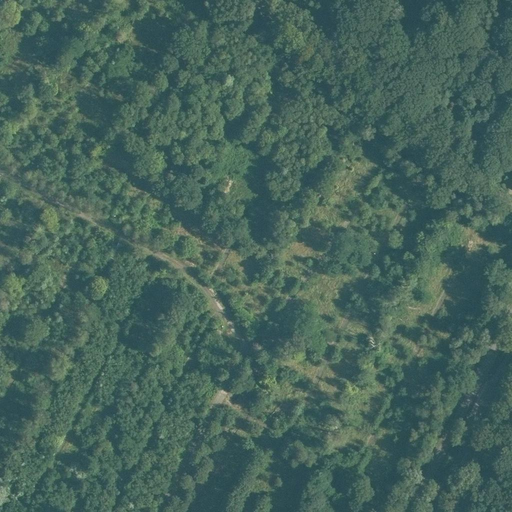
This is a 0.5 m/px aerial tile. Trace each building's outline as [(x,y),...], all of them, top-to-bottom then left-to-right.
[(30,0),(47,13),(51,8),(41,0),(30,0)] [(98,0),(94,0),(86,17),(93,21),(102,2),(98,0)] [(122,0),(135,8),(139,2),(134,0),(122,0)] [(175,0),(169,0),(166,3),(173,9),(179,3),(175,0)] [(189,20),(192,15),(178,5),(174,11),(189,20)] [(110,16),(104,23),(115,34),(121,27),(110,16)] [(154,31),(159,26),(152,20),(147,26),(154,31)] [(152,34),(148,40),(165,54),(170,49),(152,34)] [(110,52),(114,47),(99,35),(95,40),(110,52)] [(170,35),(165,40),(174,47),(179,42),(170,35)] [(141,47),(136,53),(148,64),(154,58),(141,47)] [(163,63),(166,58),(159,54),(156,59),(163,63)] [(123,64),(119,69),(133,80),(137,75),(123,64)] [(76,69),(73,75),(85,80),(87,75),(76,69)] [(18,95),(12,102),(20,109),(34,92),(17,78),(9,87),(18,95)] [(70,96),(74,91),(59,81),(55,87),(70,96)] [(123,96),(127,91),(116,82),(112,87),(123,96)] [(43,103),(56,110),(59,104),(46,97),(43,103)] [(104,117),(109,111),(96,100),(91,106),(104,117)] [(5,107),(16,115),(20,110),(9,102),(5,107)] [(46,127),(50,122),(39,113),(35,118),(46,127)] [(77,126),(73,130),(88,143),(92,139),(77,126)] [(22,127),(18,133),(31,143),(35,137),(22,127)] [(372,164),(387,145),(376,137),(361,156),(372,164)] [(19,159),(23,154),(10,145),(6,150),(19,159)] [(62,153),(75,157),(77,151),(64,146),(62,153)] [(120,148),(116,156),(136,165),(139,158),(120,148)] [(72,172),(78,176),(90,160),(84,156),(72,172)] [(352,169),(362,175),(369,162),(359,156),(352,169)] [(112,159),(111,163),(104,160),(101,170),(106,172),(109,165),(116,168),(118,161),(112,159)] [(45,162),(37,174),(58,188),(71,170),(56,160),(52,166),(45,162)] [(114,172),(125,179),(129,173),(118,166),(114,172)] [(121,183),(123,178),(108,171),(105,175),(121,183)] [(336,205),(354,179),(347,175),(330,200),(336,205)] [(91,186),(86,195),(102,203),(105,197),(96,193),(98,189),(91,186)] [(0,211),(3,213),(15,193),(10,190),(0,206),(0,211)] [(139,192),(130,207),(127,206),(123,212),(137,219),(149,199),(139,192)] [(421,202),(438,211),(442,205),(424,195),(421,202)] [(374,206),(390,214),(393,208),(377,199),(374,206)] [(156,230),(166,211),(160,208),(150,226),(156,230)] [(320,211),(316,216),(331,229),(336,224),(320,211)] [(412,217),(430,226),(433,220),(416,211),(412,217)] [(365,223),(383,232),(387,225),(368,216),(365,223)] [(57,234),(73,241),(78,231),(62,224),(57,234)] [(314,225),(298,242),(305,249),(320,232),(314,225)] [(422,241),(425,236),(413,229),(410,234),(422,241)] [(197,252),(208,234),(202,230),(191,249),(197,252)] [(96,239),(105,243),(109,236),(100,232),(96,239)] [(372,245),(375,240),(363,232),(360,236),(372,245)] [(203,245),(209,248),(212,241),(206,239),(203,245)] [(201,250),(197,258),(208,263),(207,265),(215,268),(225,247),(215,242),(209,254),(201,250)] [(59,244),(54,257),(70,263),(73,257),(64,254),(66,247),(59,244)] [(119,260),(126,247),(120,244),(113,257),(119,260)] [(346,246),(337,261),(343,264),(352,249),(346,246)] [(18,250),(13,262),(21,265),(26,253),(18,250)] [(285,251),(281,257),(306,273),(311,266),(285,251)] [(247,252),(244,258),(260,267),(263,261),(247,252)] [(91,255),(85,263),(100,273),(105,265),(91,255)] [(357,255),(354,262),(370,270),(374,264),(357,255)] [(479,257),(476,267),(497,274),(500,264),(479,257)] [(110,260),(99,280),(105,284),(117,263),(110,260)] [(133,261),(131,264),(125,261),(122,267),(137,275),(142,265),(133,261)] [(340,280),(344,274),(329,263),(325,269),(340,280)] [(387,263),(384,270),(405,279),(408,272),(387,263)] [(46,274),(60,279),(62,273),(48,268),(46,274)] [(240,297),(246,301),(257,283),(234,269),(227,280),(243,289),(240,294),(232,289),(228,297),(237,302),(240,297)] [(363,283),(366,277),(349,269),(346,275),(363,283)] [(0,279),(9,284),(12,277),(0,270),(0,279)] [(472,280),(489,286),(491,279),(474,274),(472,280)] [(118,275),(112,285),(131,295),(137,285),(118,275)] [(100,289),(103,284),(89,276),(86,281),(100,289)] [(326,294),(331,289),(318,277),(313,282),(326,294)] [(377,286),(393,297),(398,290),(381,279),(377,286)] [(440,296),(443,289),(422,279),(419,286),(440,296)] [(261,318),(285,292),(277,284),(253,310),(261,318)] [(193,287),(185,296),(192,302),(200,294),(193,287)] [(302,298),(318,310),(322,304),(306,292),(302,298)] [(78,294),(76,299),(80,301),(78,305),(90,311),(94,301),(78,294)] [(414,294),(411,301),(431,311),(435,303),(414,294)] [(103,295),(100,301),(118,311),(121,304),(103,295)] [(22,296),(18,302),(38,313),(41,307),(22,296)] [(349,312),(352,305),(331,297),(328,303),(349,312)] [(368,305),(384,313),(388,306),(371,298),(368,305)] [(293,311),(309,320),(313,314),(296,305),(293,311)] [(468,323),(471,317),(452,307),(449,313),(468,323)] [(64,311),(62,319),(78,323),(80,316),(64,311)] [(341,327),(344,321),(324,311),(321,318),(341,327)] [(24,329),(30,319),(18,312),(12,322),(24,329)] [(409,312),(406,318),(422,326),(425,320),(409,312)] [(375,332),(379,325),(362,315),(358,322),(375,332)] [(285,319),(282,325),(296,333),(299,326),(285,319)] [(395,332),(411,340),(414,334),(398,326),(395,332)] [(217,328),(213,335),(218,338),(222,331),(217,328)] [(459,341),(462,335),(445,328),(443,334),(459,341)] [(57,329),(55,335),(71,341),(73,334),(57,329)] [(156,340),(158,334),(145,329),(143,335),(156,340)] [(106,332),(103,339),(108,342),(111,335),(106,332)] [(107,341),(91,333),(87,341),(103,349),(107,341)] [(370,351),(373,345),(356,335),(352,342),(370,351)] [(311,336),(306,346),(321,355),(326,345),(311,336)] [(211,337),(207,344),(214,348),(218,340),(211,337)] [(387,347),(405,356),(408,350),(390,341),(387,347)] [(220,342),(218,347),(226,351),(228,346),(220,342)] [(147,356),(149,350),(130,343),(128,349),(147,356)] [(433,350),(445,355),(447,349),(436,344),(433,350)] [(76,357),(92,363),(95,354),(79,349),(76,357)] [(211,360),(221,365),(226,355),(216,349),(211,360)] [(0,360),(10,366),(14,359),(0,351),(0,360)] [(163,357),(180,364),(182,357),(165,351),(163,357)] [(347,352),(344,359),(362,367),(365,361),(347,352)] [(312,373),(314,366),(296,359),(294,366),(312,373)] [(100,368),(102,363),(94,360),(92,365),(100,368)] [(377,366),(391,372),(394,366),(380,360),(377,366)] [(120,362),(117,372),(137,377),(140,367),(120,362)] [(427,362),(424,368),(443,378),(446,372),(427,362)] [(264,374),(257,370),(254,374),(272,385),(280,371),(270,365),(264,374)] [(200,376),(215,383),(218,377),(204,370),(200,376)] [(27,375),(23,382),(41,391),(44,383),(27,375)] [(336,376),(333,382),(351,388),(353,382),(336,376)] [(303,391),(305,385),(287,377),(284,383),(303,391)] [(390,392),(393,386),(372,378),(370,384),(390,392)] [(87,379),(83,386),(89,389),(93,382),(87,379)] [(419,379),(415,386),(437,397),(440,390),(419,379)] [(124,391),(127,383),(114,380),(112,387),(124,391)] [(57,404),(66,383),(61,381),(52,402),(57,404)] [(240,403),(246,406),(255,388),(249,385),(240,403)] [(327,390),(325,396),(343,403),(345,397),(327,390)] [(278,403),(293,408),(295,403),(287,400),(289,394),(282,392),(278,403)] [(378,410),(381,403),(360,393),(357,400),(378,410)] [(100,398),(96,411),(111,417),(116,404),(100,398)] [(142,405),(155,410),(158,404),(144,399),(142,405)] [(407,402),(404,410),(425,417),(427,409),(407,402)] [(126,423),(148,435),(151,428),(135,420),(140,412),(134,409),(126,423)] [(323,409),(320,415),(333,420),(335,414),(323,409)] [(266,410),(263,416),(273,421),(276,415),(266,410)] [(355,411),(352,418),(372,428),(376,421),(355,411)] [(0,419),(8,429),(13,425),(3,414),(0,416),(0,419)] [(61,415),(57,420),(63,425),(67,420),(61,415)] [(194,434),(198,427),(174,415),(171,421),(194,434)] [(414,435),(418,427),(398,417),(394,424),(414,435)] [(104,448),(112,432),(91,422),(88,428),(97,433),(92,442),(104,448)] [(327,440),(330,434),(313,425),(310,432),(327,440)] [(347,432),(344,438),(364,448),(367,442),(347,432)] [(0,444),(12,452),(18,443),(2,433),(0,436),(0,444)] [(409,449),(411,443),(395,435),(392,441),(409,449)] [(133,446),(135,442),(129,438),(127,442),(117,436),(112,444),(135,458),(140,450),(133,446)] [(162,449),(158,447),(153,458),(170,465),(178,446),(166,440),(162,449)] [(80,443),(74,454),(88,461),(94,450),(80,443)] [(31,455),(35,448),(28,445),(19,462),(39,472),(44,461),(31,455)] [(380,459),(400,469),(403,462),(383,453),(380,459)] [(110,456),(107,462),(122,470),(125,464),(110,456)] [(0,464),(0,476),(4,478),(8,468),(0,464)] [(140,476),(165,489),(171,478),(147,464),(140,476)] [(69,468),(66,474),(82,483),(85,477),(69,468)] [(370,477),(387,483),(389,476),(373,470),(370,477)] [(114,487),(118,481),(104,473),(100,478),(114,487)] [(135,481),(132,491),(138,493),(141,483),(135,481)] [(59,486),(56,492),(71,500),(75,495),(59,486)] [(80,495),(82,490),(75,487),(73,493),(80,495)] [(77,510),(80,511),(92,511),(101,497),(89,490),(77,510)] [(139,511),(146,498),(130,492),(121,511),(139,511)] [(22,507),(23,500),(9,497),(7,503),(22,507)]
